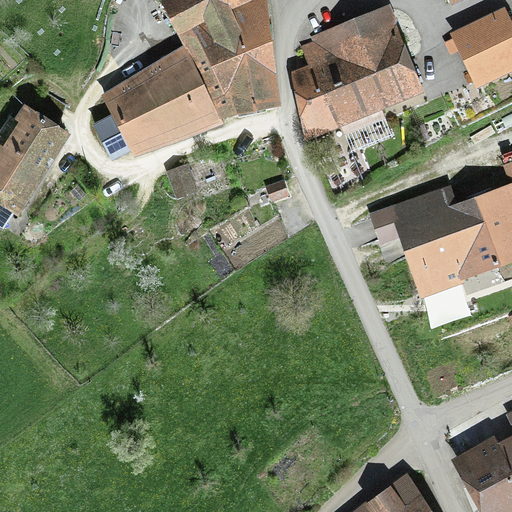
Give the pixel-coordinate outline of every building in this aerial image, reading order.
[(174,0),(165,5),(186,46),(220,118),(276,103),(264,0),(263,0),(174,0)] [(305,135),(421,87),(388,10),(314,39),(315,42),(302,47),(319,89),(297,98),(305,135)] [(511,57),(498,29),(456,49),(468,76),(511,57)] [(186,132),(220,118),(186,46),(185,47),(186,49),(130,84),(123,73),(106,83),(112,94),(105,99),(114,116),(96,126),(112,157),(132,147),(133,150),(186,132)] [(0,201),(14,211),(64,130),(28,107),(19,122),(9,115),(0,128),(0,201)] [(390,208),(374,214),(386,242),(400,237),(420,294),(511,260),(511,163),(508,166),(511,177),(511,185),(457,206),(451,192),(421,203),(426,218),(398,228),(390,208)] [(170,173),(178,194),(193,188),(185,167),(170,173)] [(289,194),(284,181),(266,188),(271,201),(289,194)] [(459,463),(487,511),(511,511),(511,414),(508,416),(511,423),(511,441),(500,448),(496,441),(459,463)] [(432,511),(407,475),(355,511),(432,511)]
